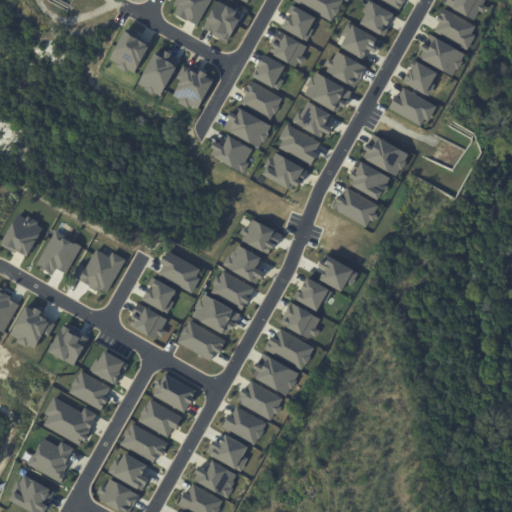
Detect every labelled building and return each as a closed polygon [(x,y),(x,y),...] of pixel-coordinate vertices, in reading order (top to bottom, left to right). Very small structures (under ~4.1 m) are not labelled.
[(176,0),(210,0),(196,25),(175,13),(178,7),(174,4),(176,0)] [(344,0),(331,22),(293,2),(294,0),(344,0)] [(406,0),(399,11),(380,0),(406,0)] [(445,4),(447,0),(486,0),(484,4),(488,6),(484,13),(480,10),(475,20),(445,4)] [(218,1),(242,15),(227,42),(202,28),(218,1)] [(372,1),(395,14),(384,35),(361,23),(372,1)] [(296,7),(316,18),(311,28),(313,29),(307,40),(281,27),(289,13),(291,14),(296,7)] [(443,7),(476,26),(472,34),(475,36),(467,49),(434,30),(439,22),(436,20),(443,7)] [(341,46),(353,24),(382,41),(375,53),(369,49),(363,59),(341,46)] [(278,29),(307,47),(303,55),(308,57),(303,66),(297,62),(295,66),(270,51),(273,46),(271,45),(275,39),(273,38),(278,29)] [(125,31),(150,45),(135,73),(128,70),(127,72),(116,66),(118,63),(110,59),(125,31)] [(423,42),(431,46),(436,37),(466,54),(453,76),(423,58),(426,52),(419,48),(423,42)] [(327,71),(355,87),(367,67),(338,51),(327,71)] [(155,53),(165,58),(168,52),(181,60),(161,96),(154,93),(153,94),(144,89),(145,87),(138,84),(155,53)] [(264,54),(285,66),(279,77),(284,80),(278,91),(253,77),(259,66),(258,66),(264,54)] [(416,60),(439,72),(432,85),(434,86),(428,96),(403,82),(416,60)] [(188,68),(199,74),(201,71),(215,79),(197,110),(190,105),(188,108),(178,102),(180,99),(172,95),(188,68)] [(307,95),(338,112),(341,106),(344,107),(353,92),(319,73),(307,95)] [(250,79),(283,98),(270,120),(241,103),(247,94),(243,92),(250,79)] [(395,95),(398,98),(404,88),(437,106),(429,121),(425,119),(421,126),(388,108),(395,95)] [(308,101),(332,114),(326,125),(333,129),(330,135),(324,132),(321,137),(292,122),(298,111),(302,113),(308,101)] [(230,111),(237,115),(241,108),(272,125),(259,148),(221,127),(230,111)] [(287,124),(321,142),(315,152),(317,153),(311,165),(278,147),(282,140),(279,138),(287,124)] [(214,141),(224,146),(229,136),(253,149),(246,161),(249,163),(244,173),(215,157),(218,151),(211,147),(214,141)] [(380,137),(410,154),(397,177),(365,159),(369,152),(364,149),(368,142),(375,146),(380,137)] [(275,151),(309,170),(299,188),(294,185),(291,190),(263,174),(275,151)] [(354,171),(356,172),(362,162),(390,178),(386,185),(389,187),(385,194),(383,193),(379,200),(351,185),(354,179),(350,176),(354,171)] [(343,195),(347,187),(380,205),(375,213),(376,214),(373,221),(370,219),(366,226),(334,209),(338,203),(334,201),(339,193),(343,195)] [(18,214),(25,218),(27,215),(38,222),(36,224),(43,228),(27,257),(16,250),(15,252),(1,244),(18,214)] [(283,234),(277,247),(273,245),(268,254),(242,240),(244,235),(240,233),(244,225),(249,228),(253,219),(283,234)] [(55,230),(82,246),(66,274),(56,268),(52,274),(34,264),(55,230)] [(224,266),(237,244),(263,259),(257,269),(265,274),(259,285),(224,266)] [(125,260),(106,293),(101,290),(99,292),(74,277),(81,264),(86,267),(96,250),(109,257),(112,252),(125,260)] [(167,251),(199,269),(196,276),(199,278),(191,293),(158,274),(163,265),(160,263),(167,251)] [(327,262),(330,256),(360,272),(352,286),(347,283),(342,292),(319,279),(324,270),(318,266),(322,259),(327,262)] [(223,271),(254,289),(242,309),(212,292),(215,286),(211,284),(216,275),(220,276),(223,271)] [(307,277),(332,291),(326,303),(323,301),(318,311),(296,299),(307,277)] [(142,299),(166,314),(173,302),(170,300),(176,291),(156,279),(151,286),(153,287),(152,289),(149,287),(142,299)] [(0,286),(4,289),(3,291),(11,296),(10,299),(19,304),(3,333),(0,331),(0,286)] [(192,316),(225,335),(229,328),(232,330),(235,325),(234,324),(240,314),(232,310),(233,310),(204,294),(201,300),(199,299),(194,308),(196,309),(192,316)] [(291,302),(321,318),(316,328),(320,330),(316,337),(311,335),(309,339),(288,327),(289,325),(283,322),(286,318),(283,316),(291,302)] [(155,339),(157,336),(162,337),(165,331),(161,329),(167,320),(138,303),(133,310),(135,312),(131,318),(133,319),(129,325),(155,339)] [(11,334),(18,339),(16,341),(26,347),(28,345),(35,348),(43,333),(48,336),(55,324),(50,321),(50,320),(46,317),(45,319),(40,316),(42,312),(27,304),(11,334)] [(189,320),(185,327),(184,326),(180,333),(181,335),(176,342),(210,361),(215,351),(219,353),(222,348),(221,348),(225,341),(189,320)] [(49,352),(73,365),(88,339),(64,325),(49,352)] [(271,335),(275,338),(281,329),(314,348),(302,370),(264,348),(271,335)] [(99,360),(97,358),(89,370),(115,384),(121,373),(120,372),(121,370),(124,371),(128,364),(104,350),(99,360)] [(257,362),(264,366),(269,356),(300,374),(287,396),(252,377),(256,370),(253,368),(257,362)] [(68,393),(100,410),(108,399),(105,397),(110,388),(81,370),(77,377),(76,376),(71,385),(73,385),(68,393)] [(153,395),(184,413),(196,391),(165,374),(161,381),(158,379),(154,386),(157,388),(153,395)] [(247,389),(251,381),(282,398),(278,406),(281,407),(277,414),(274,412),(270,419),(238,402),(241,396),(239,394),(243,387),(247,389)] [(43,425),(79,445),(82,440),(84,442),(90,430),(89,430),(94,420),(93,420),(96,414),(84,407),(81,412),(54,397),(44,413),(49,416),(43,425)] [(138,421),(167,437),(172,427),(176,429),(178,427),(176,427),(182,417),(150,399),(146,406),(145,406),(140,414),(141,414),(138,421)] [(232,416),(237,407),(266,423),(254,445),(221,427),(229,414),(232,416)] [(120,444),(152,463),(157,454),(161,456),(164,451),(164,450),(168,444),(132,423),(129,428),(127,429),(123,436),(123,438),(120,444)] [(214,440),(220,443),(226,434),(249,446),(243,456),(248,458),(240,471),(211,455),(214,448),(210,446),(214,440)] [(44,438),(58,446),(61,441),(74,449),(65,463),(68,465),(63,474),(65,476),(61,483),(29,463),(44,438)] [(125,452),(148,465),(142,475),(149,480),(142,491),(108,471),(116,458),(120,461),(125,452)] [(208,471),(213,461),(236,474),(232,481),(234,482),(231,487),(232,488),(227,497),(199,482),(202,476),(194,472),(198,465),(208,471)] [(24,474),(54,491),(47,504),(49,505),(44,511),(33,511),(10,499),(24,474)] [(99,499),(121,511),(128,511),(139,494),(110,477),(105,487),(100,484),(96,492),(101,495),(99,499)] [(188,493),(193,484),(223,501),(216,511),(190,511),(177,504),(185,491),(188,493)]
